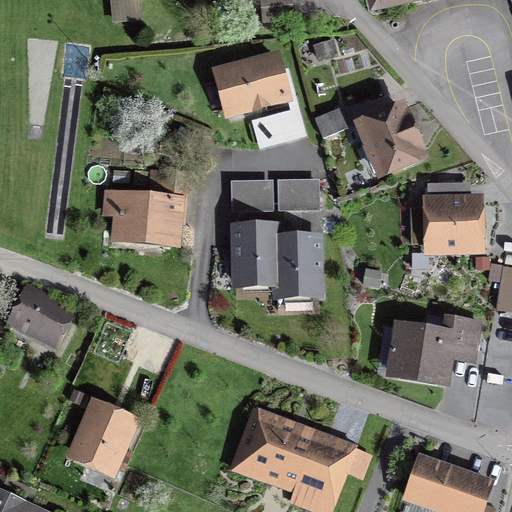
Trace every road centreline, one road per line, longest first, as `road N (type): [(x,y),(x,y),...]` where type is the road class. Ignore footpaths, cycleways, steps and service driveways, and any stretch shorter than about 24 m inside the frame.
road 1 (residential): [(511,450),(0,266)]
road 2 (residential): [(511,186),(348,0)]
